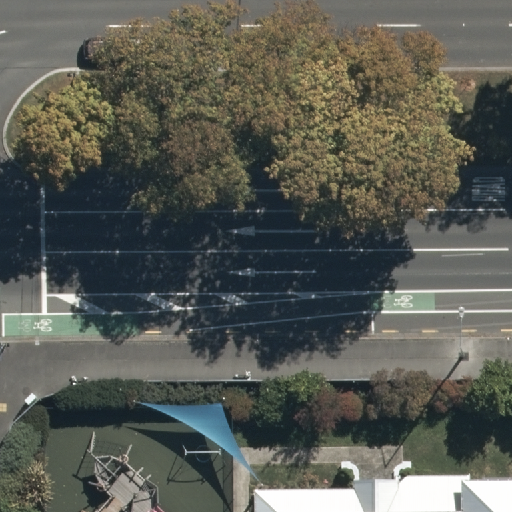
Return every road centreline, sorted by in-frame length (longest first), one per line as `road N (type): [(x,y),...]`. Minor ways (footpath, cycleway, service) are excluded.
road 1 (primary): [(511,228),(0,230)]
road 2 (primary): [(0,4),(511,2)]
